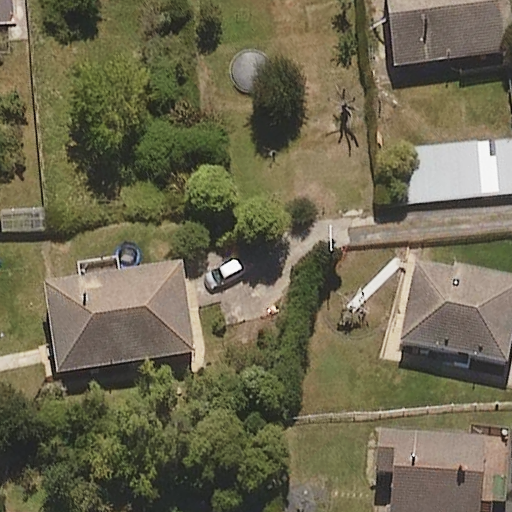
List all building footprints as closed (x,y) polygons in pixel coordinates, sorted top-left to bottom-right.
[(505,0),(391,0),(397,64),(510,54),(505,0)] [(511,196),(511,138),(391,147),(395,205),(511,196)] [(47,280),(59,372),(201,353),(188,261),(47,280)] [(511,362),(511,278),(412,262),(398,344),(511,362)] [(506,505),(506,463),(506,434),(379,433),(379,470),(393,470),(392,511),(482,511),(483,505),(506,505)]
